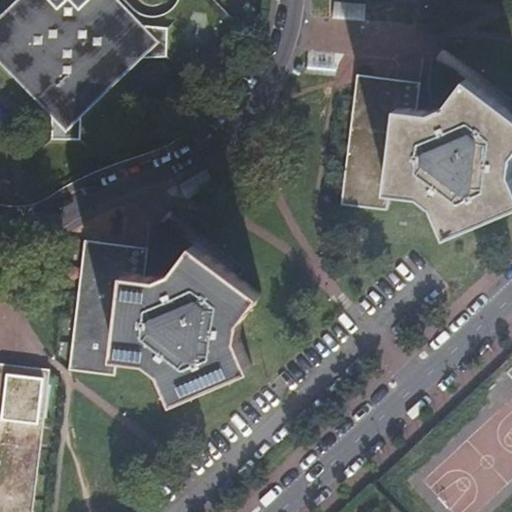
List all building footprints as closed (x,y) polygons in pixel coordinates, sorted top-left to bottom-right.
[(161,42),(119,0),(101,0),(106,5),(111,0),(114,0),(134,20),(129,26),(137,34),(137,50),(128,58),(134,64),(69,127),(5,62),(11,56),(2,48),(3,33),(11,25),(5,19),(25,0),(18,0),(0,18),(0,62),(69,133),(161,42)] [(25,0),(5,19),(11,25),(3,33),(2,48),(11,56),(5,62),(69,127),(134,64),(128,58),(137,50),(137,34),(129,26),(134,20),(114,0),(111,0),(106,5),(101,0),(25,0)] [(404,106),(420,109),(423,82),(361,74),(344,202),(387,208),(391,189),(404,106)] [(404,106),(391,189),(425,193),(434,202),(449,235),(511,208),(511,171),(511,169),(511,111),(470,78),(447,106),(435,111),(420,109),(404,106)] [(131,273),(149,276),(152,248),(90,240),(72,368),(117,374),(119,356),(131,273)] [(131,273),(119,356),(152,360),(163,369),(177,402),(254,369),(241,339),(243,322),(263,295),(198,245),(177,272),(163,277),(149,276),(131,273)] [(0,361),(0,511),(29,511),(49,368),(0,361)]
